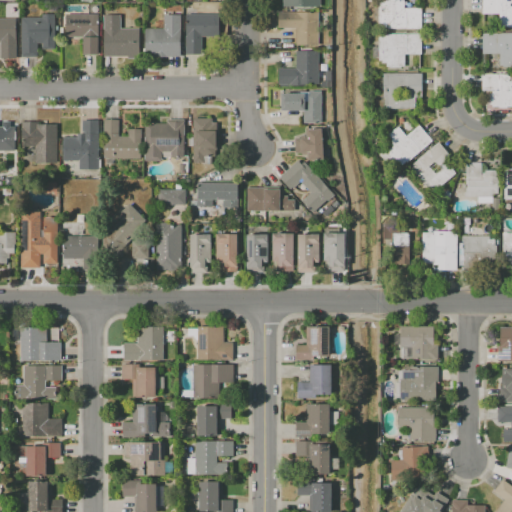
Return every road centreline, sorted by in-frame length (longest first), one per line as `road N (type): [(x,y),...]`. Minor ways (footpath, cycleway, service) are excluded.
road 1 (residential): [(0,305),(511,306)]
road 2 (residential): [(0,91),(246,91)]
road 3 (residential): [(265,305),(263,511)]
road 4 (residential): [(93,305),(93,511)]
road 5 (residential): [(451,0),(452,105),(465,126),(511,132)]
road 6 (residential): [(470,306),(468,460)]
